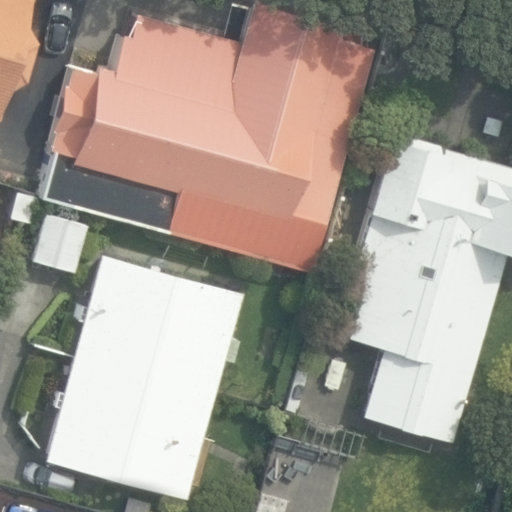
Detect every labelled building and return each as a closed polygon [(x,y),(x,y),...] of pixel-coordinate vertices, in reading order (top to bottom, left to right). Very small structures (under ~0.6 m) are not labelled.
[(0,0),(0,90),(22,79),(34,42),(21,19),(25,0),(0,0)] [(35,195),(305,268),(373,18),(306,0),(245,0),(235,35),(134,7),(127,33),(117,30),(107,66),(90,62),(88,69),(66,63),(62,81),(58,80),(40,144),(49,147),(35,195)] [(511,151),(509,161),(394,129),(392,135),(379,131),(343,255),(360,259),(340,333),(372,342),(357,395),(360,396),(356,410),(404,423),(399,440),(425,447),(430,430),(443,434),(448,417),(451,418),(499,249),(511,252),(511,151)] [(27,257),(72,269),(84,220),(39,209),(27,257)] [(39,455),(181,492),(217,353),(226,355),(232,335),(221,332),(232,288),(94,252),(80,303),(76,302),(72,316),(76,317),(57,389),(51,387),(48,402),(52,403),(39,455)] [(274,511),(280,492),(256,486),(249,511),(274,511)] [(143,511),(146,502),(121,496),(117,511),(143,511)]
